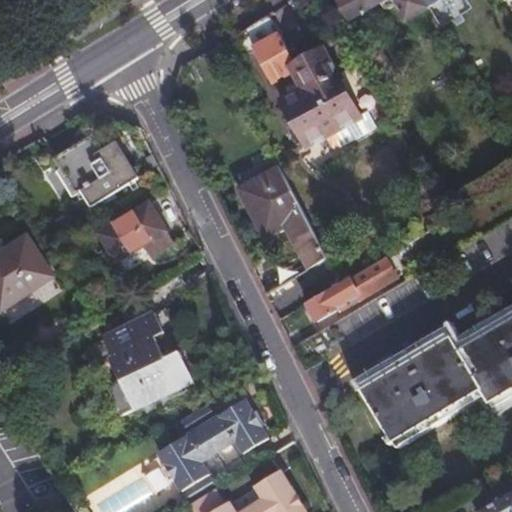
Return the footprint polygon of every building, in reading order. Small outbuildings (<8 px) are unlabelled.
[(336,0),(348,22),(380,6),(384,12),(389,12),(395,9),(403,25),(428,12),(421,0),(336,0)] [(269,78),(295,63),(293,59),(280,35),(254,50),(269,78)] [(293,59),(295,63),(298,68),(293,70),(306,94),(285,106),(310,150),(364,121),(320,43),(293,59)] [(365,60),(377,81),(395,70),(383,49),(365,60)] [(87,195),(97,210),(136,184),(113,148),(102,155),(95,144),(56,170),(76,202),(87,195)] [(286,229),(308,271),(330,260),(282,170),(242,191),(268,239),(286,229)] [(104,238),(122,266),(149,249),(157,260),(177,246),(151,207),(104,238)] [(0,258),(0,311),(1,314),(54,280),(29,240),(0,258)] [(352,280),(309,304),(318,321),(342,308),(341,306),(345,303),(348,308),(364,298),(361,293),(373,287),(376,292),(397,280),(396,279),(403,275),(392,257),(373,267),(352,280)] [(373,287),(361,293),(364,298),(376,292),(373,287)] [(325,324),(333,344),(417,312),(409,291),(325,324)] [(169,333),(158,314),(109,341),(120,361),(116,364),(127,383),(114,390),(130,419),(201,380),(185,351),(171,358),(159,338),(169,333)] [(386,440),(390,447),(485,392),(492,404),(511,392),(511,322),(463,351),(456,340),(365,393),(391,437),(386,440)] [(188,419),(180,424),(190,439),(160,459),(183,496),(180,498),(189,510),(219,491),(224,488),(210,467),(237,450),(242,458),(270,440),(246,401),(212,423),(204,410),(188,419)] [(187,439),(179,426),(173,431),(181,443),(187,439)] [(160,468),(147,476),(158,492),(171,484),(160,468)] [(259,488),(267,501),(291,486),(283,473),(259,488)] [(96,501),(100,511),(113,511),(151,497),(145,482),(96,501)] [(219,491),(189,510),(190,511),(307,511),(292,485),(291,486),(267,501),(270,505),(259,511),(226,511),(225,510),(229,507),(219,491)] [(511,511),(511,492),(480,510),(481,511),(511,511)] [(238,511),(233,505),(229,507),(225,510),(226,511),(259,511),(270,505),(267,501),(249,511),(238,511)]
